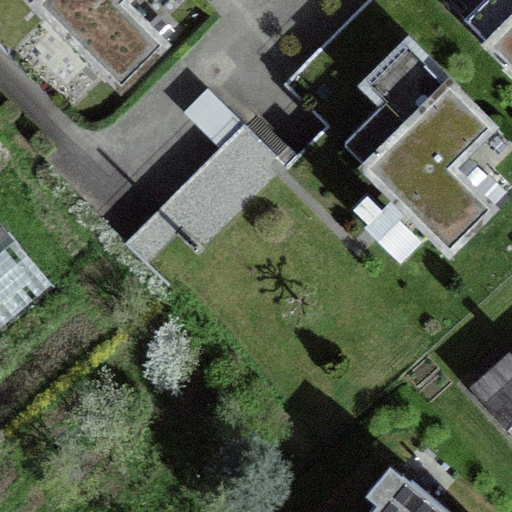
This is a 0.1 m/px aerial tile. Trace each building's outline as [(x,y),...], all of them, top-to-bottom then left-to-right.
[(39,0),(37,2),(120,85),(162,43),(121,2),(122,0),(39,0)] [(511,21),(491,43),(511,64),(511,21)] [(407,125),(366,166),(397,197),(384,210),(367,193),(354,206),(371,223),(367,227),(377,236),(406,207),(449,249),(491,207),(450,166),(490,125),(408,42),(366,84),(407,125)] [(183,112),(219,148),(124,243),(166,286),(286,165),(208,88),(183,112)] [(0,334),(56,288),(0,221),(0,334)] [(511,351),(473,387),(511,430),(511,351)] [(377,501),(368,511),(450,511),(410,479),(386,508),(377,501)]
